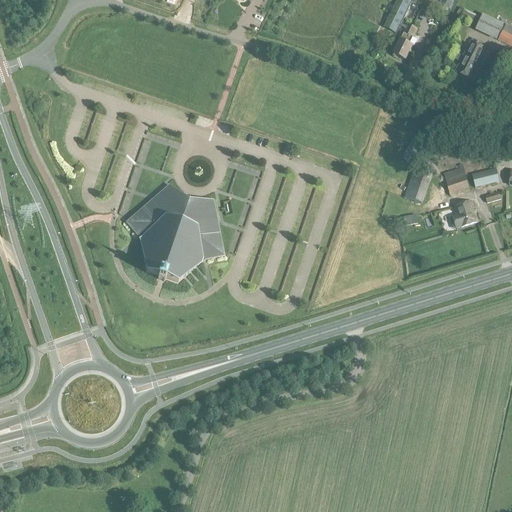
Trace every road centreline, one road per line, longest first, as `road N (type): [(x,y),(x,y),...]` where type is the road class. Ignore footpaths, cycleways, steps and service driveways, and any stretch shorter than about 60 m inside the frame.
road 1 (unclassified): [(511,141),(277,52),(100,0)]
road 2 (primary): [(128,392),(511,274)]
road 3 (tertiary): [(99,366),(0,110)]
road 4 (tertiary): [(0,176),(59,382)]
